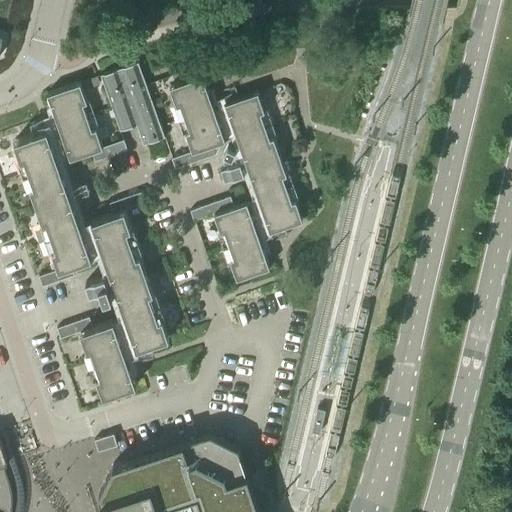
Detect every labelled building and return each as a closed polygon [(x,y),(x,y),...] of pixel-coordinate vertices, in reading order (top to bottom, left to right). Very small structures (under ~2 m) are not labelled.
[(144,143),(165,135),(139,60),(101,73),(121,129),(137,123),(144,143)] [(204,73),(170,84),(193,150),(172,157),(176,167),(216,153),(223,140),(226,139),(204,73)] [(124,138),(103,145),(81,80),(48,91),(70,157),(92,149),(95,160),(128,148),(124,138)] [(303,218),(281,154),(259,89),(239,96),(226,101),(270,229),(303,218)] [(92,256),(70,191),(48,127),(15,138),(59,267),(39,274),(42,284),(74,273),(71,263),(92,256)] [(237,149),(236,148),(228,144),(224,153),(233,158),(237,149)] [(245,173),(240,161),(221,168),(225,180),(245,173)] [(169,336),(158,304),(125,207),(146,200),(142,190),(110,201),(113,211),(92,218),(136,347),(169,336)] [(270,265),(265,253),(247,200),(234,204),(231,195),(190,209),(194,219),(214,212),(237,276),(270,265)] [(104,298),(113,295),(106,274),(86,281),(90,293),(101,289),(104,298)] [(136,383),(125,350),(114,318),(93,325),(89,315),(57,326),(60,336),(81,329),(103,395),(136,383)] [(262,511),(242,448),(240,445),(211,429),(114,462),(100,490),(107,511),(262,511)] [(95,438),(99,449),(118,443),(114,431),(95,438)] [(0,511),(11,511),(12,506),(13,501),(13,495),(12,490),(12,485),(10,478),(4,461),(7,461),(0,438),(0,511)]
